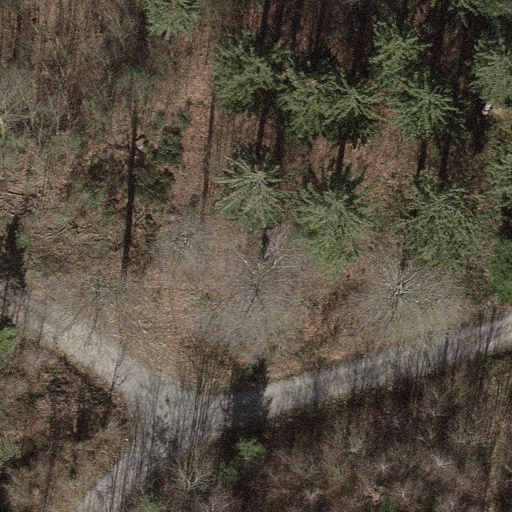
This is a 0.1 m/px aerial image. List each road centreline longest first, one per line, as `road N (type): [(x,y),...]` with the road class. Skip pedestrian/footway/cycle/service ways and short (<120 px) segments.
road 1 (track): [(96,511),(181,441),(231,418),(511,328)]
road 2 (track): [(181,441),(130,381),(55,333),(0,312)]
